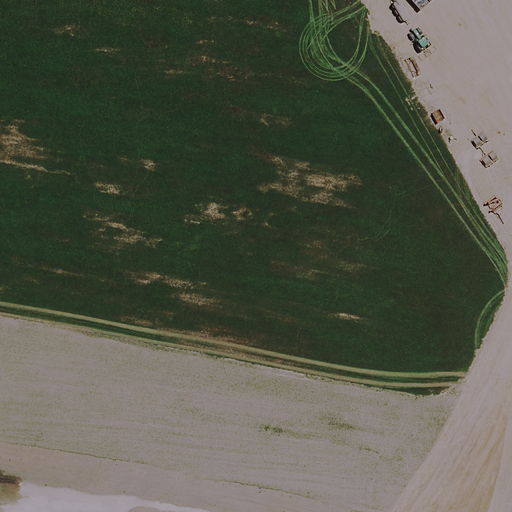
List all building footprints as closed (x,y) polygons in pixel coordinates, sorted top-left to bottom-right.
[(170,11),(164,0),(150,0),(144,4),(154,20),(170,11)] [(182,0),(171,7),(186,31),(235,0),(182,0)] [(97,14),(34,1),(29,25),(93,38),(97,14)] [(436,333),(238,30),(188,63),(386,365),(436,333)] [(30,66),(20,54),(0,69),(0,74),(7,84),(30,66)] [(511,269),(371,57),(327,86),(511,365),(511,269)] [(39,78),(14,93),(22,106),(47,91),(39,78)] [(499,437),(486,417),(461,433),(474,454),(499,437)] [(511,447),(503,454),(511,465),(511,447)]
